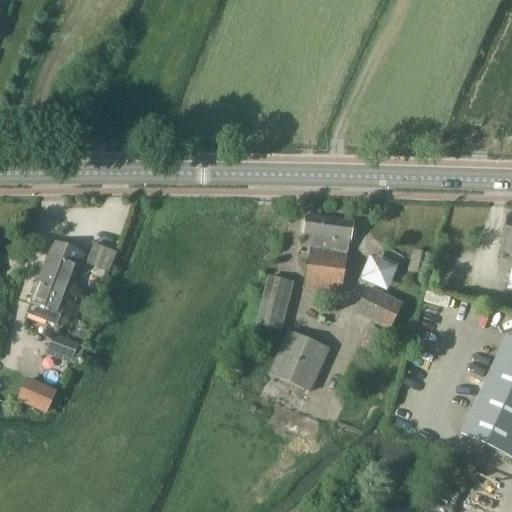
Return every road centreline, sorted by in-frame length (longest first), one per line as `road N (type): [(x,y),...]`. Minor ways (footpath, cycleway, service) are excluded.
road 1 (secondary): [(511,183),(0,176)]
road 2 (track): [(335,177),(355,92),(400,0)]
road 3 (track): [(225,287),(264,204),(265,174)]
